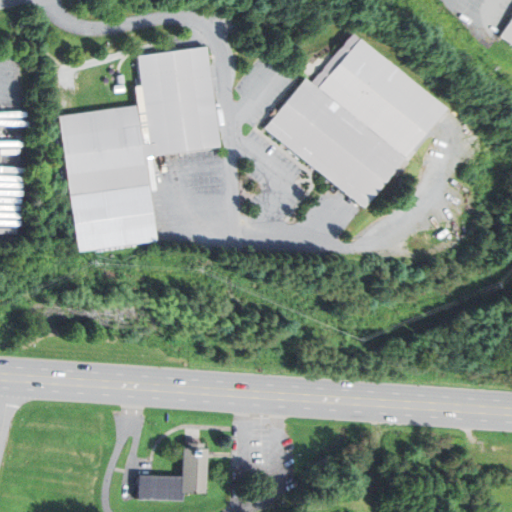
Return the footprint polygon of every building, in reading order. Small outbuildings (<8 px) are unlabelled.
[(511,18),(501,37),(511,43),(511,18)] [(304,78),(264,127),(362,206),(442,108),(357,39),(316,89),(304,78)] [(58,117),(77,250),(153,239),(142,156),(219,146),(205,46),(136,56),(143,105),(58,117)] [(181,448),(181,476),(181,493),(204,494),(205,449),(181,448)] [(138,475),(137,499),(180,500),(181,493),(181,476),(138,475)]
